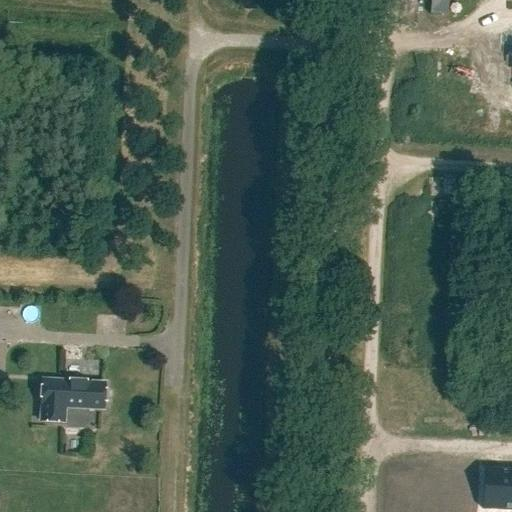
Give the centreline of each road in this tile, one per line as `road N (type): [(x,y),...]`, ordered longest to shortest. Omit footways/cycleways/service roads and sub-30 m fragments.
road 1 (unclassified): [(334,44),(195,38),(170,386)]
road 2 (tertiary): [(312,511),(334,44)]
road 3 (track): [(170,386),(165,511)]
